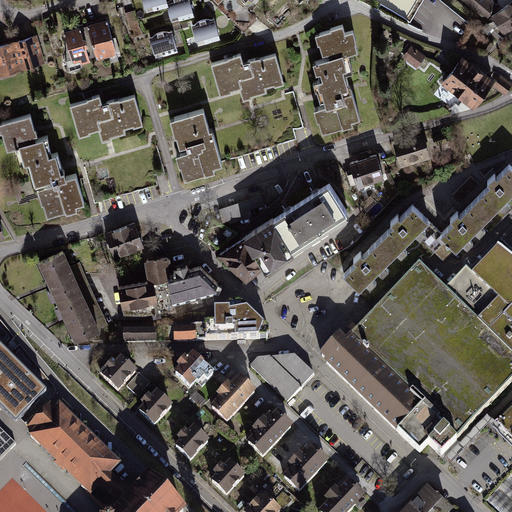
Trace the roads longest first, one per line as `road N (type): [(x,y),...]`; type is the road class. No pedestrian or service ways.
road 1 (residential): [(433,471),(158,207)]
road 2 (residential): [(511,96),(158,207)]
road 3 (residential): [(0,295),(222,511)]
road 4 (residential): [(345,0),(489,58),(511,76)]
road 5 (residential): [(158,207),(0,247)]
